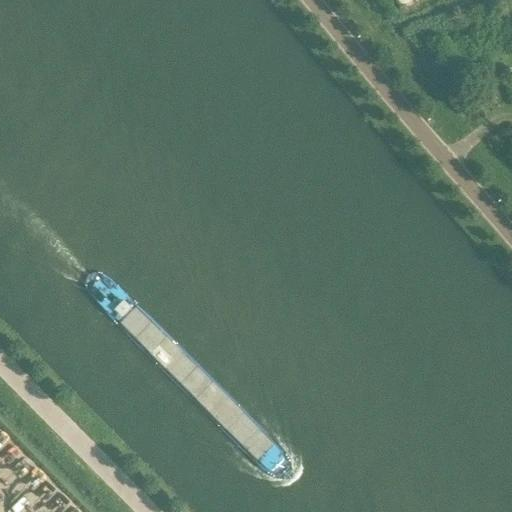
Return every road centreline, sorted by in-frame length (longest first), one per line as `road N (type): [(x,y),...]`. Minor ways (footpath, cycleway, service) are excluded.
road 1 (unclassified): [(511,236),(311,0)]
road 2 (unclassified): [(144,511),(0,368)]
